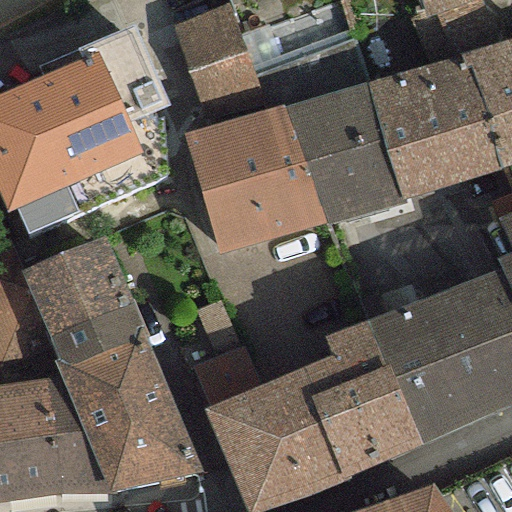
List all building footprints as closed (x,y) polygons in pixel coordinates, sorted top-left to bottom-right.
[(411,0),(422,28),(496,0),(411,0)] [(227,4),(173,26),(208,128),(265,112),(227,4)] [(43,76),(0,93),(0,207),(3,214),(15,209),(26,234),(76,213),(65,186),(143,154),(129,122),(168,106),(134,25),(38,64),(43,76)] [(511,35),(460,54),(498,169),(511,164),(511,35)] [(460,54),(363,83),(401,201),(498,169),(460,54)] [(363,83),(286,107),(319,225),(401,201),(363,83)] [(208,128),(182,136),(215,254),(319,225),(286,107),(265,112),(208,128)] [(511,302),(511,212),(496,219),(510,254),(495,261),(497,268),(511,302)] [(59,378),(108,496),(200,473),(144,337),(147,336),(105,239),(20,272),(56,360),(52,363),(59,378)] [(0,255),(0,375),(4,386),(59,378),(52,363),(56,360),(20,272),(11,250),(0,255)] [(511,302),(497,268),(368,322),(418,443),(511,402),(511,302)] [(328,357),(294,370),(340,483),(348,480),(345,473),(418,443),(368,322),(322,341),(328,357)] [(270,511),(340,483),(294,370),(200,410),(243,511),(270,511)] [(4,386),(0,386),(0,501),(59,493),(108,496),(59,378),(4,386)] [(447,511),(429,486),(358,511),(447,511)]
